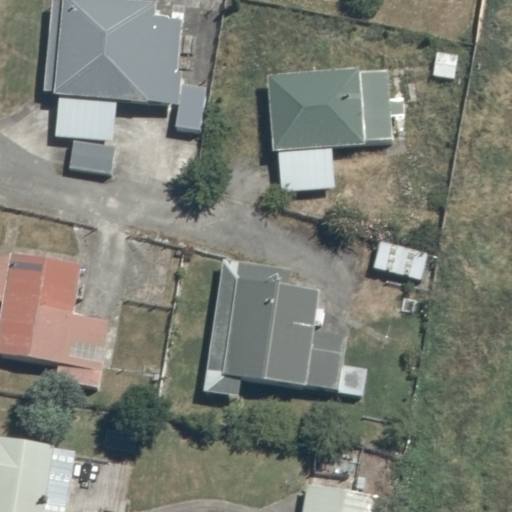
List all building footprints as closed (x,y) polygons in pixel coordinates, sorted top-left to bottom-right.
[(167,7),(71,0),(59,0),(52,96),(179,105),(177,131),(208,133),(212,83),(185,81),(189,24),(166,22),(167,7)] [(395,73),(274,73),(274,158),(286,158),(286,190),(344,190),(344,145),(398,145),(398,121),(415,121),(415,96),(395,96),(395,73)] [(125,104),(66,102),(64,140),(79,141),(78,172),(121,174),(125,104)] [(436,248),(388,239),(382,270),(430,279),(436,248)] [(89,261),(0,250),(0,252),(0,302),(9,304),(3,352),(108,365),(114,318),(83,314),(89,261)] [(332,280),(226,267),(214,372),(372,392),(375,365),(348,362),(352,335),(326,331),(332,280)] [(0,511),(75,511),(84,449),(0,437),(0,511)] [(393,511),(395,502),(311,485),(305,511),(393,511)]
